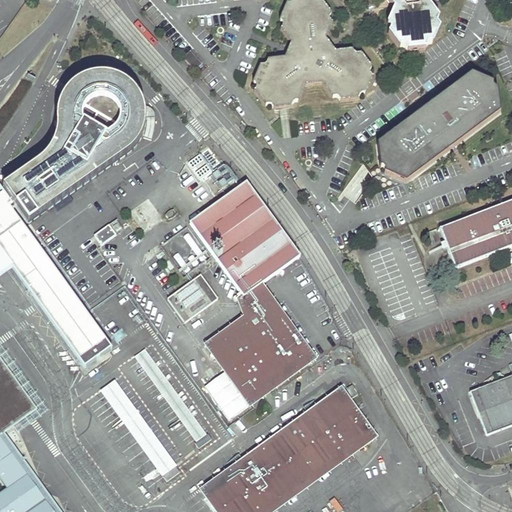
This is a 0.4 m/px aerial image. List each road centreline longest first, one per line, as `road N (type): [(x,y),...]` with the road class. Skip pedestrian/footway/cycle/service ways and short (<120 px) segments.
road 1 (unclassified): [(471,483),(434,437),(318,235),(218,113)]
road 2 (unclassified): [(76,204),(218,113)]
road 3 (unclassified): [(0,146),(60,40),(63,13)]
road 4 (unclassified): [(218,113),(121,0)]
